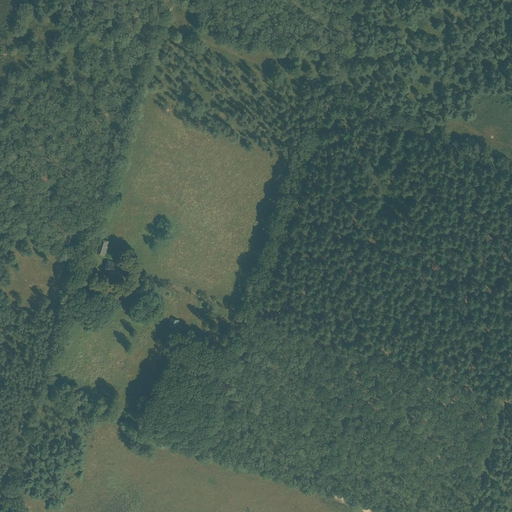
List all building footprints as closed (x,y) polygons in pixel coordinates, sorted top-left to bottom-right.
[(78,220),(76,226),(90,231),(92,225),(78,220)] [(67,226),(62,243),(69,245),(74,228),(67,226)] [(99,238),(94,252),(105,256),(109,241),(99,238)] [(107,262),(104,269),(121,274),(123,267),(107,262)] [(171,317),(168,325),(176,328),(179,320),(171,317)]
